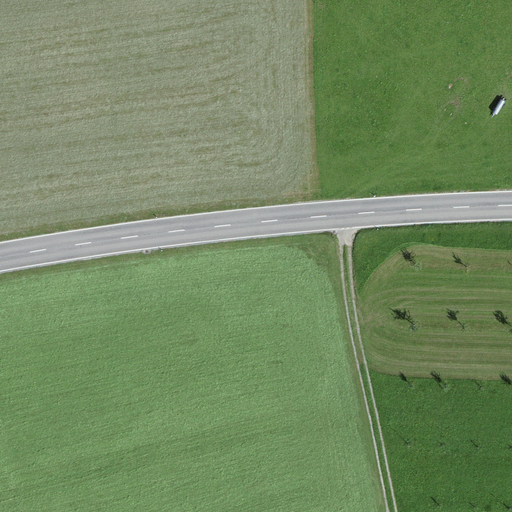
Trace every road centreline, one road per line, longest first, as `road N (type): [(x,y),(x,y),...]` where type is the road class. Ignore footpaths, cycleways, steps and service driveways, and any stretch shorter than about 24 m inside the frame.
road 1 (tertiary): [(0,258),(229,226),(511,206)]
road 2 (track): [(391,511),(357,351),(343,215)]
